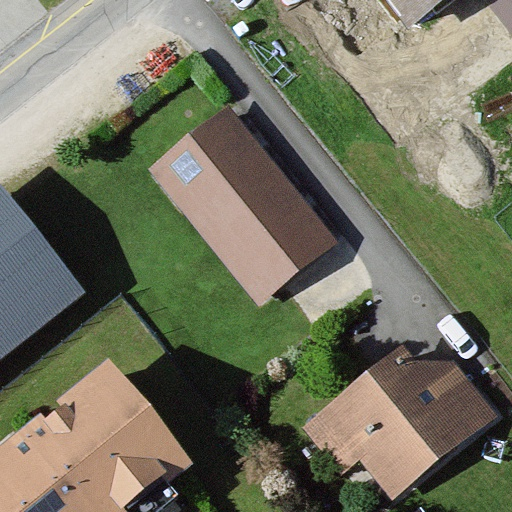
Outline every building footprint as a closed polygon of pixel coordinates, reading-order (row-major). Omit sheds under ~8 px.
[(386,0),(415,41),(474,0),(386,0)] [(331,244),(216,111),(144,173),(258,306),(331,244)] [(0,200),(0,372),(84,306),(0,200)] [(406,344),(321,410),(394,503),(502,418),(457,361),(406,344)] [(107,373),(0,459),(0,511),(145,511),(191,475),(107,373)]
